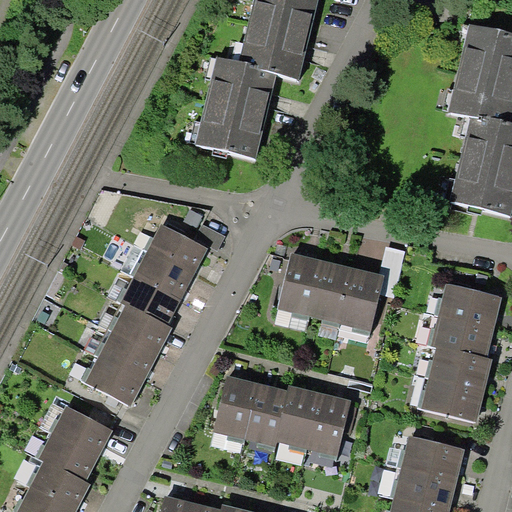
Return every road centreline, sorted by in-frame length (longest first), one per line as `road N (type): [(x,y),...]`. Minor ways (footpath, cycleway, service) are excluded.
road 1 (residential): [(117,511),(267,223)]
road 2 (secondary): [(0,239),(126,0)]
road 3 (residential): [(267,223),(384,0)]
road 4 (residential): [(267,223),(511,259)]
